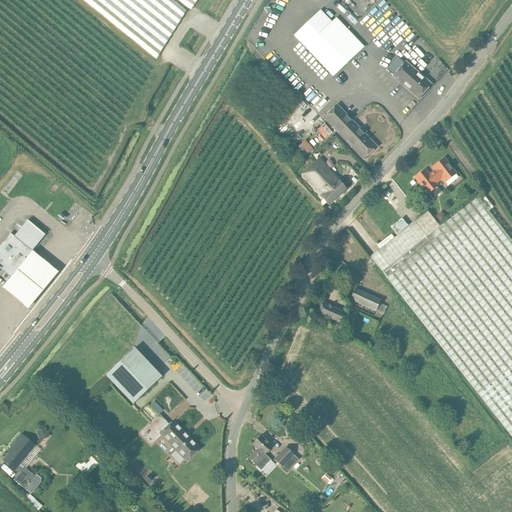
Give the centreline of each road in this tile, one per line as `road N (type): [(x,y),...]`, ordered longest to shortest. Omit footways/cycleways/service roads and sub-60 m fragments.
road 1 (unclassified): [(241,412),(315,245),(433,120),(511,13)]
road 2 (secondary): [(91,257),(245,0)]
road 3 (unclassified): [(241,412),(91,257)]
road 4 (secondary): [(0,376),(91,257)]
road 5 (track): [(433,120),(511,234)]
